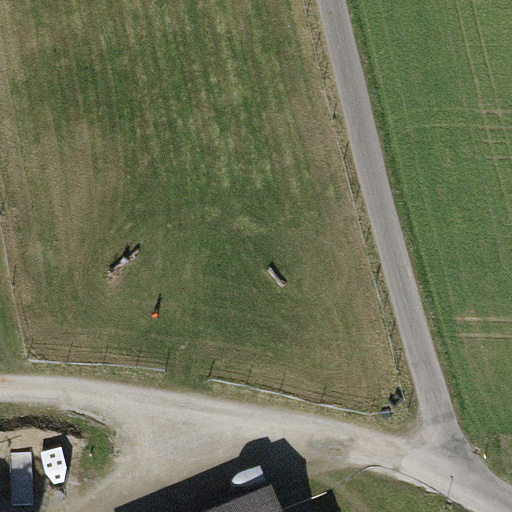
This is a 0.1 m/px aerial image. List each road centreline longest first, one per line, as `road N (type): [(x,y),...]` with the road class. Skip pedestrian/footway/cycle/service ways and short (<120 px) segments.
road 1 (track): [(453,465),(333,0)]
road 2 (track): [(453,465),(236,411),(0,390)]
